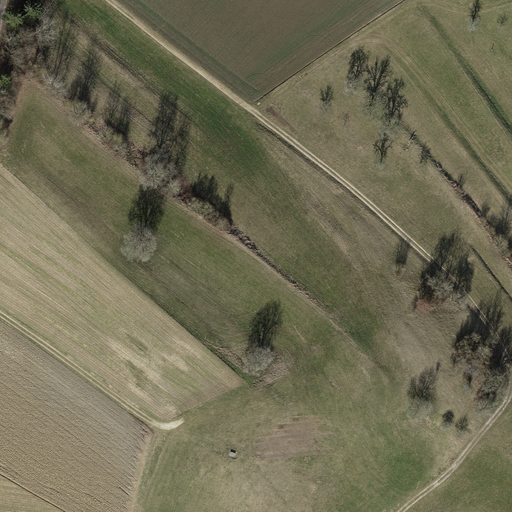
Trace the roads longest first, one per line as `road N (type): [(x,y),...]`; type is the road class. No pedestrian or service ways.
road 1 (track): [(402,511),(449,473),(510,394),(499,344),(461,291),(350,186),(109,0)]
road 2 (track): [(0,311),(160,427),(193,417)]
